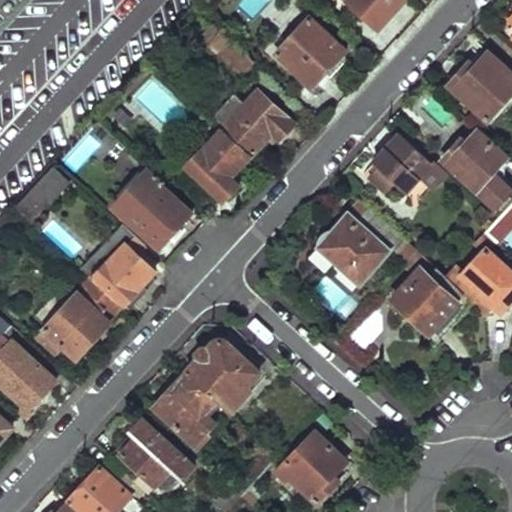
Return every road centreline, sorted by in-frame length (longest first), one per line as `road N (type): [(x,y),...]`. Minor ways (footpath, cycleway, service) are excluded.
road 1 (residential): [(222,266),(467,0)]
road 2 (residential): [(0,509),(222,266)]
road 3 (residential): [(222,266),(433,460)]
